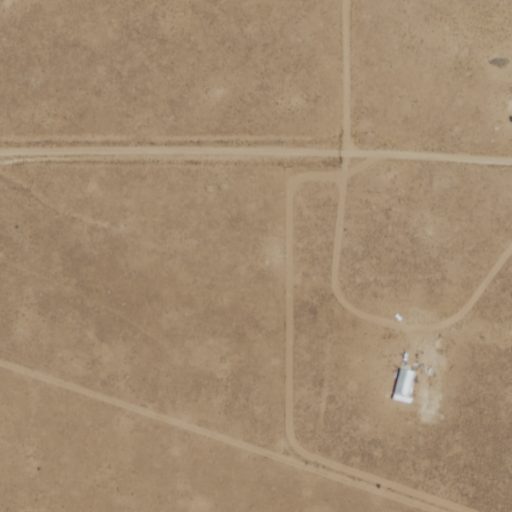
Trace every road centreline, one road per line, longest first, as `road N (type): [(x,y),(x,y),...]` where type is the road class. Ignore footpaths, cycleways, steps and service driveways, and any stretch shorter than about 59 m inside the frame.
road 1 (residential): [(0,153),(511,161)]
road 2 (track): [(451,511),(0,358)]
